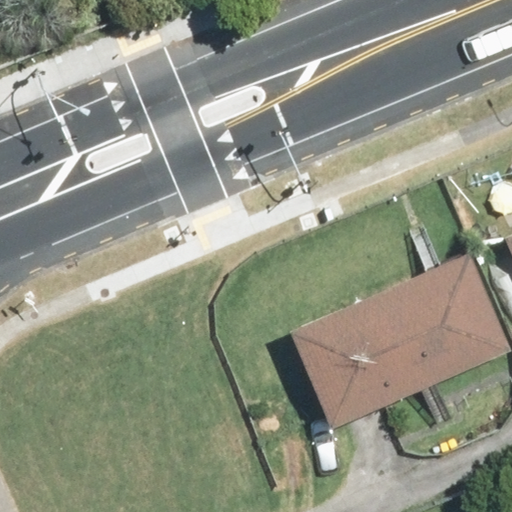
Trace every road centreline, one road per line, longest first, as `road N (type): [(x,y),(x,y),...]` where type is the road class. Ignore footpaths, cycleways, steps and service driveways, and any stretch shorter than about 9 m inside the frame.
road 1 (secondary): [(397,40),(0,238)]
road 2 (secondary): [(0,177),(397,40)]
